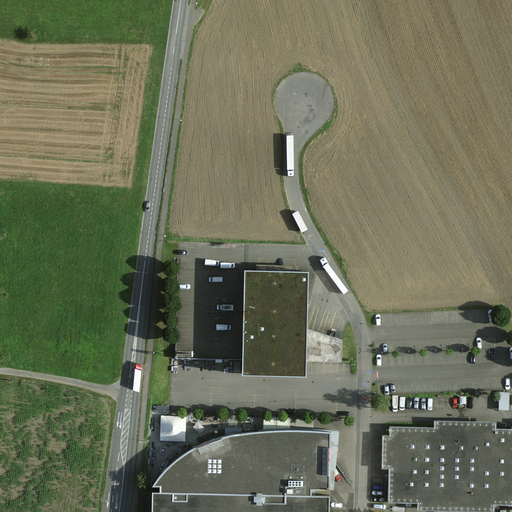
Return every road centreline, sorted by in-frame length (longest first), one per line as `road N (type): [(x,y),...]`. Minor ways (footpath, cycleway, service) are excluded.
road 1 (primary): [(184,0),(117,511)]
road 2 (residential): [(362,511),(364,339),(296,192),(300,98)]
road 3 (unknown): [(364,383),(495,371),(508,353),(505,334),(489,327),(364,339)]
road 4 (track): [(136,391),(0,369)]
